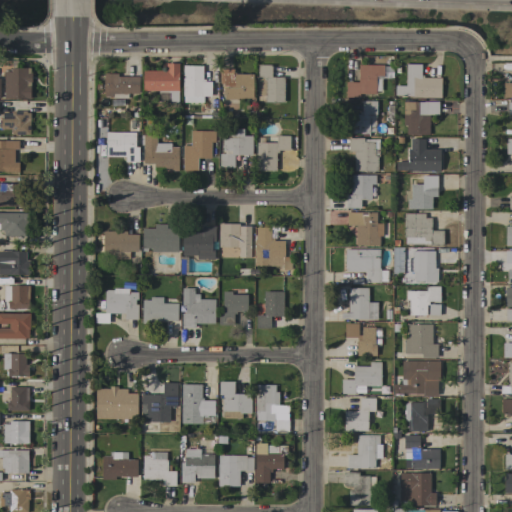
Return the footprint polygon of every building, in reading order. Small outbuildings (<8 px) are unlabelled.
[(178,102),(158,102),(158,91),(142,91),(143,70),(165,71),(165,63),(178,63),(178,102)] [(283,102),(264,102),(265,96),(255,95),(255,78),(257,78),(257,64),(271,65),(271,77),(283,77),(283,102)] [(441,97),(423,97),(423,99),(414,99),(414,97),(412,97),(412,95),(395,95),(395,86),(405,86),(405,64),(420,64),(420,76),(423,76),(423,78),(440,78),(441,97)] [(182,65),(202,65),(202,79),(205,79),(205,81),(210,81),(210,96),(203,96),(203,102),(185,102),(185,96),(182,96),(182,65)] [(383,65),(383,78),(381,78),(381,91),(375,91),(375,93),(359,93),(359,97),(346,97),(345,82),(358,82),(358,65),(383,65)] [(4,71),(10,71),(10,68),(30,68),(30,73),(31,73),(31,82),(29,82),(29,98),(4,98),(4,71)] [(252,98),(237,98),(237,99),(224,99),(224,94),(223,94),(223,84),(219,84),(219,69),(233,69),(233,73),(235,73),(235,74),(252,74),(252,98)] [(138,93),(127,93),(127,98),(112,98),(112,94),(111,94),(111,76),(139,76),(138,93)] [(511,98),(502,98),(502,83),(511,83),(511,98)] [(375,101),(375,115),(374,115),(374,136),(367,136),(367,134),(345,134),(345,114),(358,114),(358,112),(360,112),(360,101),(375,101)] [(423,102),(423,101),(438,101),(438,115),(428,115),(428,135),(406,135),(406,125),(403,125),(402,102),(423,102)] [(10,134),(10,129),(0,129),(0,118),(2,118),(2,112),(10,112),(10,111),(26,111),(26,113),(30,113),(29,135),(10,134)] [(251,155),(234,155),(234,166),(219,166),(219,154),(231,154),(231,151),(222,151),(222,138),(224,138),(224,129),(243,129),(243,136),(252,136),(251,155)] [(214,131),(214,142),(210,142),(210,158),(197,158),(197,170),(182,170),(182,145),(190,145),(190,131),(214,131)] [(106,132),(135,133),(135,147),(139,147),(138,162),(125,162),(125,153),(121,153),(121,156),(105,156),(106,132)] [(143,135),(156,135),(156,143),(170,144),(170,147),(178,147),(178,171),(164,170),(164,171),(154,171),(154,170),(153,170),(153,164),(142,164),(143,135)] [(256,171),(256,142),(276,142),(276,135),(289,135),(289,150),(278,150),(278,153),(275,153),(275,171),(256,171)] [(353,171),(353,151),(348,151),(348,138),(363,138),(363,139),(378,139),(378,156),(377,156),(377,171),(353,171)] [(395,170),(395,161),(407,161),(407,150),(410,150),(410,139),(424,139),(424,149),(439,149),(439,170),(395,170)] [(0,171),(0,140),(18,141),(18,149),(14,149),(13,162),(18,162),(18,172),(0,171)] [(345,208),(345,194),(350,195),(350,175),(375,175),(375,184),(371,184),(371,200),(360,199),(360,208),(345,208)] [(407,209),(407,200),(410,200),(410,184),(422,184),(422,176),(437,176),(437,189),(431,189),(431,209),(407,209)] [(0,183),(5,183),(23,184),(23,207),(0,206),(0,183)] [(382,223),(382,236),(376,236),(379,236),(378,245),(355,245),(355,225),(346,225),(346,212),(376,212),(376,223),(382,223)] [(3,236),(3,232),(2,232),(2,230),(0,230),(0,213),(29,213),(29,225),(26,225),(26,236),(3,236)] [(424,213),(424,218),(430,218),(430,230),(443,230),(443,245),(429,245),(429,244),(405,244),(405,238),(403,238),(403,213),(424,213)] [(151,252),(151,248),(141,248),(141,228),(154,228),(154,224),(166,224),(166,228),(178,228),(178,252),(151,252)] [(218,247),(218,224),(238,224),(238,226),(250,226),(250,258),(238,258),(238,247),(220,247),(218,247)] [(504,245),(511,244),(511,225),(503,226),(504,245)] [(182,231),(201,231),(201,226),(215,226),(214,241),(211,241),(211,250),(214,250),(214,259),(196,259),(196,255),(182,255),(182,231)] [(254,240),(256,240),(256,227),(271,227),(270,238),(273,238),(273,240),(284,240),(284,256),(291,257),(291,269),(282,269),(282,266),(254,266),(254,240)] [(110,259),(110,254),(102,254),(102,231),(126,231),(126,234),(138,234),(138,251),(129,251),(129,259),(110,259)] [(387,281),(380,281),(380,282),(365,282),(365,271),(344,271),(344,249),(379,249),(379,267),(380,270),(387,270),(387,281)] [(504,263),(511,263),(511,269),(505,270),(506,283),(511,283),(511,250),(503,251),(504,263)] [(0,251),(25,251),(25,260),(29,260),(29,275),(0,274),(0,251)] [(411,273),(411,251),(434,251),(434,268),(437,268),(437,282),(413,282),(413,273),(411,273)] [(428,305),(425,305),(425,315),(408,315),(408,300),(405,300),(405,291),(424,291),(424,285),(427,285),(427,286),(439,286),(439,302),(428,302),(428,305)] [(29,299),(28,299),(28,309),(7,308),(8,301),(3,301),(3,286),(10,286),(29,286),(29,299)] [(504,321),(511,320),(511,287),(503,287),(503,308),(504,308),(504,321)] [(109,313),(103,313),(104,290),(113,290),(113,288),(128,288),(128,293),(129,293),(129,292),(137,292),(137,300),(135,300),(135,305),(137,305),(137,319),(124,319),(124,313),(109,313)] [(214,323),(195,323),(195,328),(181,328),(181,313),(185,313),(185,305),(181,305),(181,288),(193,288),(193,294),(199,294),(199,299),(214,299),(214,323)] [(376,319),(351,319),(351,318),(340,318),(341,313),(348,312),(348,288),(367,288),(367,302),(377,302),(376,319)] [(246,312),(236,312),(236,314),(233,314),(233,325),(218,325),(218,312),(222,312),(222,291),(231,291),(231,294),(247,294),(246,312)] [(282,316),(270,316),(270,328),(256,328),(256,315),(263,315),(263,291),(283,291),(282,316)] [(155,320),(155,323),(141,323),(141,300),(150,300),(150,297),(162,297),(162,303),(177,303),(177,320),(155,320)] [(428,305),(439,304),(439,315),(428,315),(428,305)] [(0,338),(0,313),(29,313),(29,329),(28,329),(28,338),(25,338),(0,338)] [(109,313),(108,323),(94,323),(94,313),(103,313),(109,313)] [(356,356),(356,337),(344,337),(344,323),(358,323),(357,335),(361,335),(361,327),(380,327),(380,346),(376,346),(376,350),(379,351),(379,354),(376,354),(376,356),(356,356)] [(407,324),(431,325),(431,344),(436,344),(436,357),(421,357),(421,354),(403,354),(403,337),(407,337),(407,324)] [(511,357),(502,357),(502,343),(511,343),(511,357)] [(7,376),(7,369),(1,369),(1,353),(25,353),(25,364),(28,364),(28,368),(28,377),(7,376)] [(423,395),(423,394),(392,394),(392,384),(401,384),(401,361),(439,361),(439,381),(437,381),(437,395),(423,395)] [(380,386),(354,386),(354,394),(341,393),(341,379),(353,379),(353,366),(369,366),(369,362),(380,362),(380,386)] [(222,410),(220,410),(220,407),(222,407),(222,395),(218,395),(218,381),(233,381),(233,394),(250,394),(250,413),(241,413),(241,418),(223,418),(223,411),(222,411),(222,410)] [(140,422),(140,395),(162,394),(162,383),(176,383),(176,407),(173,407),(173,409),(171,409),(171,407),(169,407),(169,422),(145,422),(140,422)] [(181,384),(201,384),(201,398),(203,398),(203,400),(214,400),(214,415),(202,415),(201,424),(180,423),(181,384)] [(255,385),(274,385),(274,392),(278,392),(278,405),(288,405),(288,419),(288,432),(274,431),(274,420),(259,420),(259,413),(255,413),(255,385)] [(137,419),(95,419),(95,389),(109,389),(109,386),(117,386),(117,389),(126,389),(126,393),(137,393),(137,419)] [(25,387),(28,387),(28,410),(6,410),(6,403),(3,403),(3,390),(9,390),(9,387),(25,387)] [(367,431),(343,431),(344,411),(357,411),(357,409),(359,409),(359,398),(375,398),(374,411),(367,411),(367,431)] [(409,403),(409,402),(422,402),(425,402),(425,399),(439,399),(438,414),(426,414),(426,431),(407,431),(407,421),(405,420),(404,419),(404,417),(404,411),(404,406),(405,404),(406,403),(409,403)] [(511,399),(511,413),(501,413),(501,399),(511,399)] [(9,422),(9,421),(28,421),(27,444),(22,444),(22,443),(2,443),(3,424),(5,424),(5,422),(9,422)] [(378,435),(378,444),(381,444),(381,458),(375,458),(375,459),(374,459),(374,468),(346,468),(346,455),(356,455),(356,435),(378,435)] [(410,449),(403,449),(403,435),(418,435),(418,447),(420,447),(420,449),(438,449),(438,468),(410,468),(410,459),(410,449)] [(255,458),(255,443),(266,443),(266,445),(277,445),(277,453),(278,453),(278,445),(286,445),(286,455),(283,455),(283,470),(272,470),(272,472),(269,472),(269,483),(253,483),(253,470),(254,470),(255,458)] [(180,461),(184,461),(184,449),(199,449),(199,454),(213,454),(213,478),(197,478),(197,474),(193,474),(193,483),(180,483),(180,461)] [(0,450),(27,450),(27,473),(0,473),(0,472),(1,472),(1,457),(0,457),(0,450)] [(137,459),(136,477),(115,476),(115,479),(101,479),(101,456),(111,456),(111,452),(127,452),(127,459),(137,459)] [(142,456),(152,456),(152,452),(165,452),(165,460),(166,460),(167,471),(175,471),(175,486),(162,486),(162,480),(142,480),(142,456)] [(511,469),(503,469),(504,454),(511,454),(511,469)] [(245,455),(245,457),(252,457),(252,471),(239,471),(239,486),(217,486),(217,464),(217,455),(245,455)] [(348,505),(348,489),(352,489),(352,486),(343,485),(343,472),(358,472),(358,476),(368,476),(368,477),(375,477),(375,490),(372,490),(372,505),(348,505)] [(399,500),(399,473),(429,473),(429,493),(434,493),(434,506),(410,505),(410,500),(399,500)] [(511,473),(511,493),(503,493),(504,473),(511,473)] [(29,490),(29,500),(27,500),(27,511),(8,511),(8,506),(0,506),(0,493),(6,493),(6,492),(8,492),(8,489),(29,490)]
